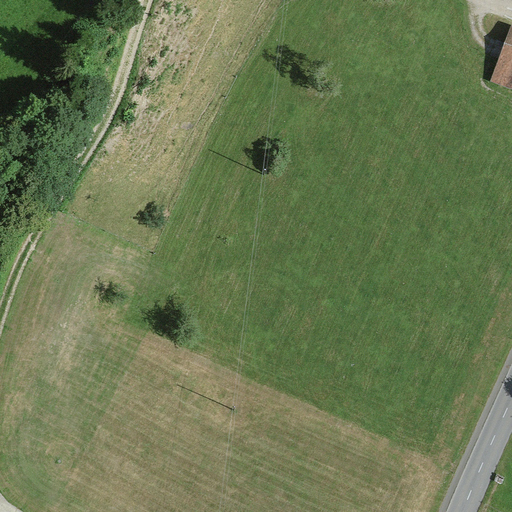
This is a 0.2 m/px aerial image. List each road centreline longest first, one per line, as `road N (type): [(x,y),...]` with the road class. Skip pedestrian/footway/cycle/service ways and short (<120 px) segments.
road 1 (track): [(146,0),(95,143),(23,255),(0,308)]
road 2 (tertiary): [(462,511),(511,400)]
